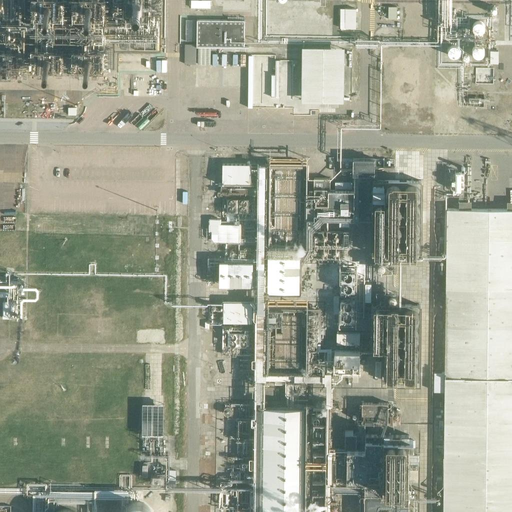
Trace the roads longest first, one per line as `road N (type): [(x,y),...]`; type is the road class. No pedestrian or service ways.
road 1 (unknown): [(427,511),(436,0)]
road 2 (unknown): [(210,137),(196,511)]
road 3 (unknown): [(45,135),(59,184),(81,196),(112,200),(162,187),(170,166),(177,0)]
road 4 (unknown): [(361,139),(363,0)]
